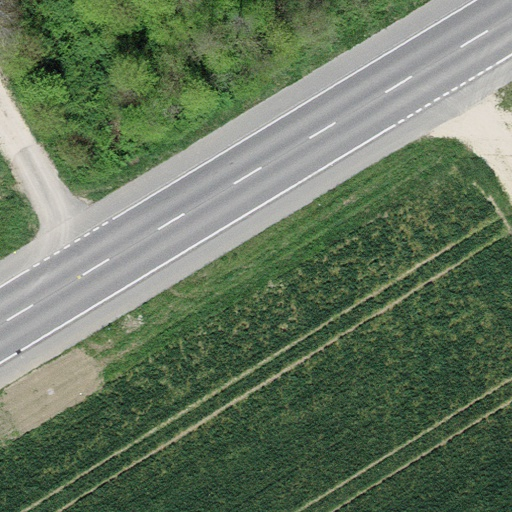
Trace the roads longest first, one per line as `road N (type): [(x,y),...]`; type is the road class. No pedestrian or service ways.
road 1 (primary): [(0,324),(511,16)]
road 2 (track): [(95,266),(0,105)]
